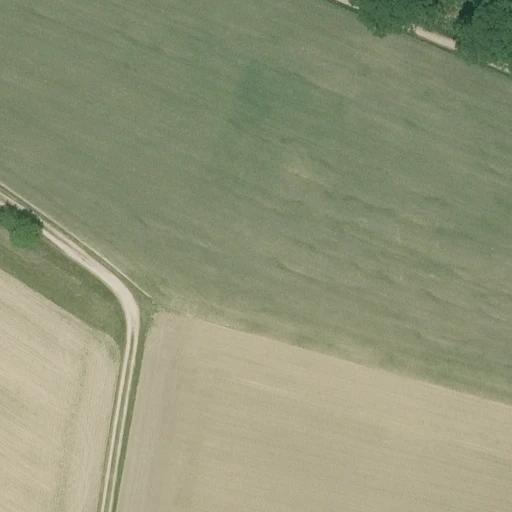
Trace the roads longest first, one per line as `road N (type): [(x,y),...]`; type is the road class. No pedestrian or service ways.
road 1 (track): [(0,208),(88,269),(127,308),(129,357),(106,511)]
road 2 (track): [(341,0),(511,73)]
